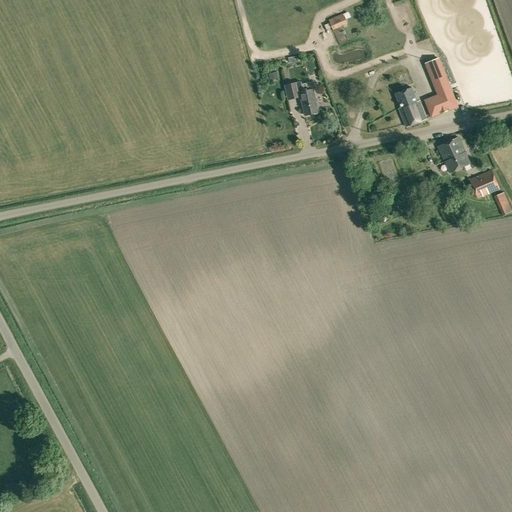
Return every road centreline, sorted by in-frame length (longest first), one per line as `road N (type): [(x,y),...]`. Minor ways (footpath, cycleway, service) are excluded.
road 1 (unclassified): [(0,217),(511,114)]
road 2 (unclassified): [(102,511),(0,321)]
